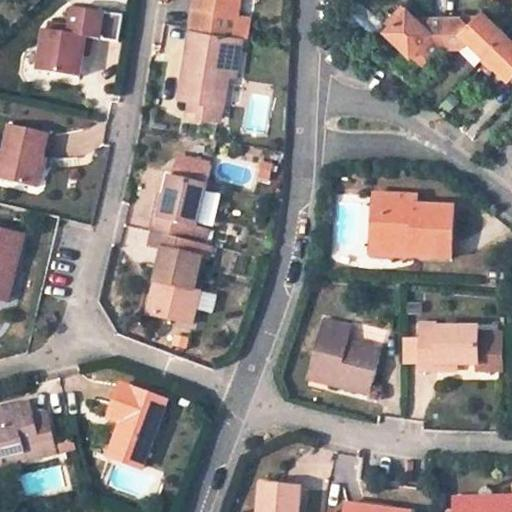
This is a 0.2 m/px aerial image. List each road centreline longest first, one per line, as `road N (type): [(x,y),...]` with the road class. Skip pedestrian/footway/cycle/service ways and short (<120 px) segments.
road 1 (residential): [(75,335),(118,187),(148,0)]
road 2 (residential): [(310,119),(271,319),(243,389)]
road 3 (residential): [(237,412),(382,445),(511,448)]
road 4 (residential): [(310,119),(394,133),(464,160),(511,200)]
road 5 (residential): [(243,389),(75,335)]
